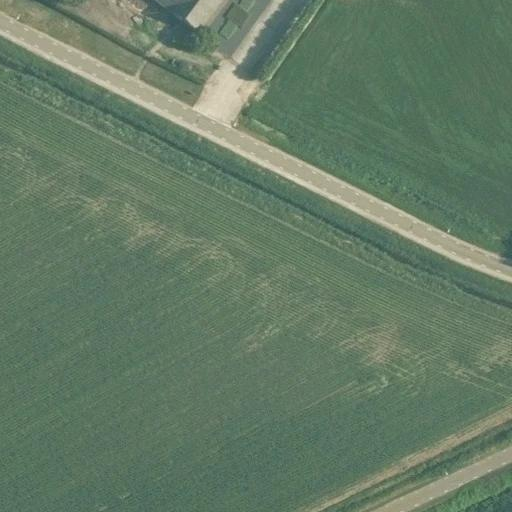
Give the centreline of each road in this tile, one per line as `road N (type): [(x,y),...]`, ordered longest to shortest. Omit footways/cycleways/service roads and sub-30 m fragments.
road 1 (unclassified): [(511,274),(0,23)]
road 2 (unclassified): [(390,511),(511,454)]
